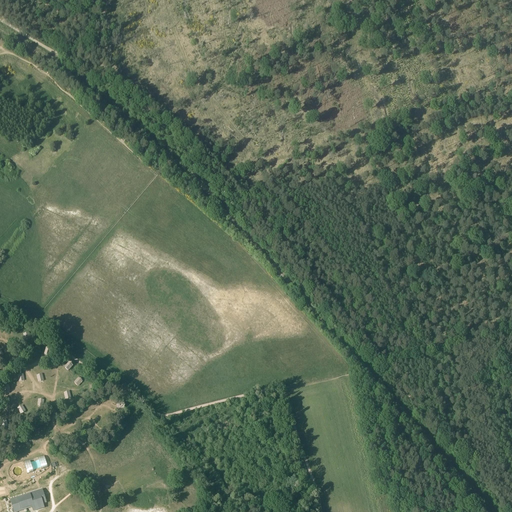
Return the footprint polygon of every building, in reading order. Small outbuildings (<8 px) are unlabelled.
[(70,362),(65,368),(69,371),(74,365),(70,362)] [(74,382),(78,386),(83,381),(79,377),(74,382)] [(20,413),(26,410),(23,405),(17,408),(20,413)] [(44,456),(24,463),(28,474),(48,467),(44,456)] [(15,511),(32,506),(34,509),(43,506),(42,503),(45,502),(42,491),(11,501),(15,511)]
